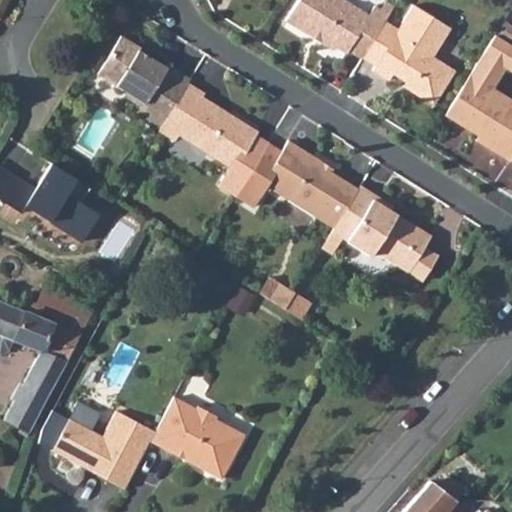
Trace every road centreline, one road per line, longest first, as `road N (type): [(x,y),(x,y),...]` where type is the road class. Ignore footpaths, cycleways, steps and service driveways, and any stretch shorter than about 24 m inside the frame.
road 1 (residential): [(511,232),(185,20),(174,0)]
road 2 (residential): [(353,511),(511,337)]
